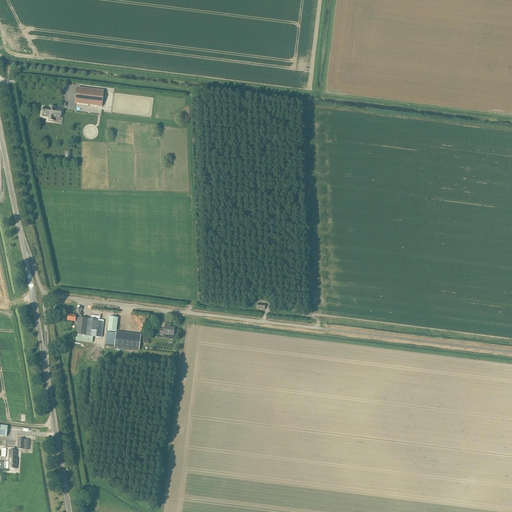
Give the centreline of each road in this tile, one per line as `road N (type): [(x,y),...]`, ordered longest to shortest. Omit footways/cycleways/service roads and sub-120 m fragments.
road 1 (unclassified): [(328,329),(44,295)]
road 2 (unclassified): [(68,511),(44,363)]
road 3 (unclassified): [(44,363),(20,232)]
